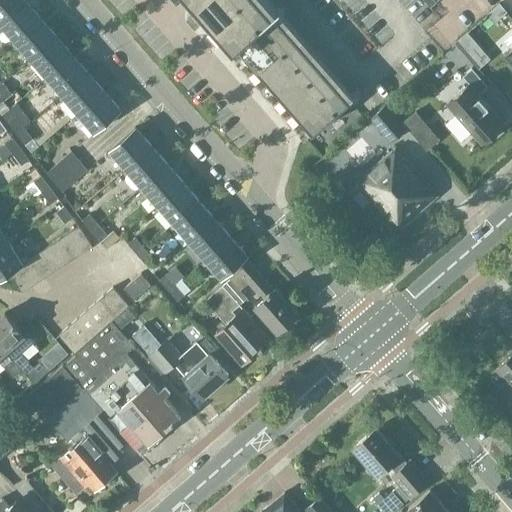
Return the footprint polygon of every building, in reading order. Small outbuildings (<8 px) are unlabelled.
[(0,0),(0,18),(2,21),(25,1),(23,0),(0,0)] [(262,0),(192,0),(195,3),(235,49),(238,46),(311,129),(314,133),(318,129),(351,101),(341,90),(262,0)] [(2,21),(17,39),(40,19),(25,1),(2,21)] [(500,3),(488,13),(496,21),(507,11),(500,3)] [(17,39),(33,57),(56,37),(40,19),(17,39)] [(33,57),(49,75),(72,55),(56,37),(33,57)] [(49,75),(65,93),(88,73),(72,55),(49,75)] [(470,84),(448,104),(483,143),(505,123),(480,94),(489,86),(473,68),(463,76),(470,84)] [(65,93),(80,111),(103,91),(88,73),(65,93)] [(13,93),(4,82),(0,85),(0,93),(5,100),(13,93)] [(103,91),(80,111),(97,130),(120,110),(103,91)] [(371,118),(380,129),(392,143),(407,130),(386,105),(371,118)] [(439,139),(416,112),(412,115),(404,122),(409,129),(427,150),(435,143),(439,139)] [(8,123),(16,133),(24,128),(16,117),(8,123)] [(24,128),(16,133),(25,144),(32,138),(24,128)] [(111,148),(127,167),(150,147),(134,129),(111,148)] [(5,143),(14,154),(21,149),(12,137),(5,143)] [(127,167),(143,185),(166,165),(150,147),(127,167)] [(21,149),(14,154),(22,165),(29,160),(21,149)] [(395,150),(364,176),(357,182),(398,229),(437,196),(405,158),(403,159),(395,150)] [(47,174),(55,183),(80,161),(71,152),(47,174)] [(80,161),(55,183),(63,192),(88,170),(80,161)] [(143,185),(159,203),(182,184),(166,165),(143,185)] [(34,181),(42,192),(50,186),(41,175),(34,181)] [(159,203),(175,221),(197,202),(182,184),(159,203)] [(50,186),(42,192),(51,203),(58,198),(50,186)] [(175,221),(191,239),(213,220),(197,202),(175,221)] [(73,217),(64,205),(56,211),(65,223),(73,217)] [(90,214),(83,220),(92,230),(99,224),(90,214)] [(191,239),(207,257),(229,238),(213,220),(191,239)] [(99,224),(92,230),(100,239),(108,233),(99,224)] [(79,226),(69,232),(83,253),(93,246),(79,226)] [(0,248),(9,243),(0,229),(0,248)] [(167,229),(160,235),(166,241),(172,236),(167,229)] [(69,232),(59,239),(73,259),(83,253),(69,232)] [(126,242),(135,252),(142,246),(133,236),(126,242)] [(229,238),(207,257),(223,276),(245,256),(229,238)] [(59,239),(49,246),(63,266),(73,259),(59,239)] [(0,278),(10,272),(19,266),(22,264),(9,243),(0,248),(0,278)] [(49,246),(39,252),(53,273),(63,266),(49,246)] [(142,246),(135,252),(144,263),(151,256),(142,246)] [(39,252),(29,259),(43,279),(53,273),(39,252)] [(29,259),(22,264),(19,266),(33,286),(43,279),(29,259)] [(248,262),(229,280),(240,291),(248,284),(262,300),(254,307),(277,332),(298,313),(275,288),(273,290),(258,275),(259,273),(248,262)] [(19,266),(10,272),(23,292),(33,286),(19,266)] [(141,274),(124,289),(133,299),(150,284),(141,274)] [(159,280),(169,290),(176,284),(166,274),(159,280)] [(222,286),(238,304),(240,306),(247,299),(240,291),(229,280),(222,286)] [(176,284),(169,290),(178,301),(185,295),(176,284)] [(216,333),(242,362),(270,338),(244,309),(237,315),(232,310),(238,304),(222,286),(205,301),(226,325),(216,333)] [(104,296),(120,315),(129,307),(113,288),(104,296)] [(111,323),(114,320),(120,315),(104,296),(95,305),(111,323)] [(102,331),(111,323),(95,305),(86,312),(102,331)] [(93,339),(102,331),(86,312),(77,320),(93,339)] [(0,317),(0,346),(22,371),(34,385),(50,371),(42,361),(34,367),(22,353),(35,342),(28,334),(25,336),(5,314),(0,317)] [(76,355),(63,366),(108,418),(128,440),(142,457),(168,435),(164,430),(181,415),(167,398),(172,394),(167,387),(161,392),(126,352),(135,345),(121,329),(114,320),(111,323),(102,331),(93,339),(84,346),(75,354),(76,355)] [(84,346),(93,339),(77,320),(68,328),(84,346)] [(75,354),(84,346),(68,328),(59,336),(75,354)] [(149,355),(164,372),(175,362),(181,357),(180,356),(166,340),(149,355)] [(181,357),(175,362),(185,374),(184,375),(202,397),(227,375),(208,353),(198,341),(180,356),(181,357)] [(0,346),(0,361),(14,378),(22,371),(0,346)] [(511,355),(496,370),(511,387),(511,355)] [(62,365),(28,395),(67,440),(70,438),(77,445),(54,464),(79,493),(91,483),(95,487),(114,471),(115,470),(109,464),(123,453),(118,448),(128,440),(108,418),(63,366),(62,365)] [(1,422),(0,423),(0,459),(19,443),(1,422)] [(377,427),(354,447),(377,474),(389,463),(397,472),(392,476),(400,485),(384,498),(379,492),(373,498),(385,511),(393,511),(411,497),(430,480),(411,460),(408,463),(400,454),(377,427)] [(442,511),(446,509),(430,490),(407,510),(408,511),(442,511)] [(302,511),(286,492),(261,511),(302,511)] [(2,498),(0,500),(0,511),(24,511),(15,501),(9,506),(2,498)] [(329,511),(319,498),(304,511),(329,511)]
